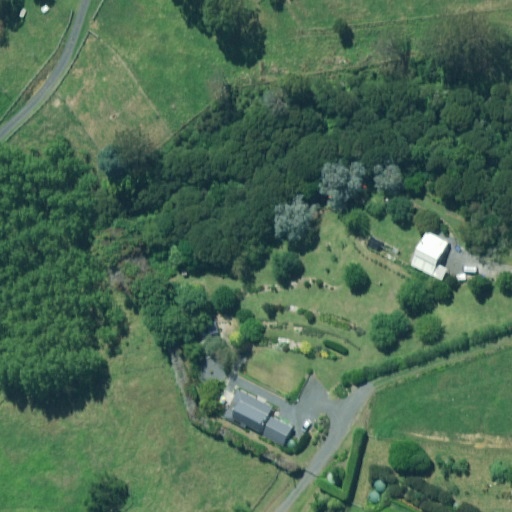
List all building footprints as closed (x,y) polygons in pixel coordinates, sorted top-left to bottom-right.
[(450,243),(430,233),(413,266),(443,281),(448,270),(439,266),(450,243)] [(275,409),(242,392),(229,415),(263,433),(275,409)] [(294,429),(275,419),(266,436),(286,446),(294,429)] [(391,484),(382,479),(370,499),(379,504),(391,484)] [(447,511),(453,501),(404,479),(395,498),(400,501),(411,506),(423,511),(447,511)]
